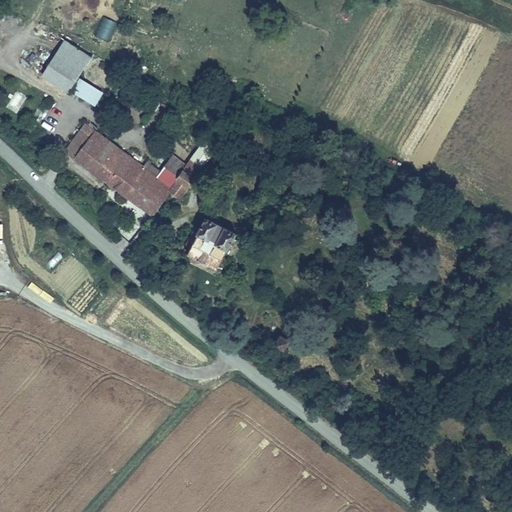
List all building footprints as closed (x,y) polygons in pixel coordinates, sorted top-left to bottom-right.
[(107,41),(116,23),(102,16),(93,34),(107,41)] [(62,42),(42,78),(66,92),(69,89),(92,103),(99,91),(75,77),(87,56),(62,42)] [(246,97),(232,88),(223,104),(234,111),(246,97)] [(207,96),(192,116),(197,118),(211,99),(207,96)] [(67,153),(73,158),(95,130),(82,121),(65,142),(71,147),(67,153)] [(95,130),(73,158),(88,169),(110,142),(95,130)] [(203,138),(187,158),(199,166),(216,144),(205,136),(203,138)] [(110,142),(88,169),(117,192),(137,165),(110,142)] [(170,153),(166,159),(179,169),(184,162),(170,153)] [(184,162),(166,187),(177,195),(199,166),(187,158),(184,162)] [(137,165),(117,192),(145,215),(166,187),(179,169),(166,159),(159,170),(154,165),(149,173),(137,165)] [(213,179),(211,192),(226,193),(227,180),(213,179)] [(217,269),(235,229),(202,212),(193,230),(187,227),(179,241),(185,244),(182,250),(217,269)] [(52,267),(64,257),(58,251),(47,261),(52,267)]
